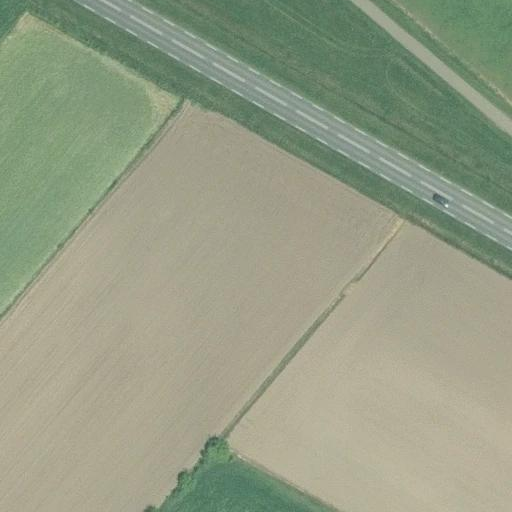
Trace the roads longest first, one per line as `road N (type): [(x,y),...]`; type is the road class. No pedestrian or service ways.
road 1 (secondary): [(511,237),(95,0)]
road 2 (unclassified): [(511,131),(356,0)]
